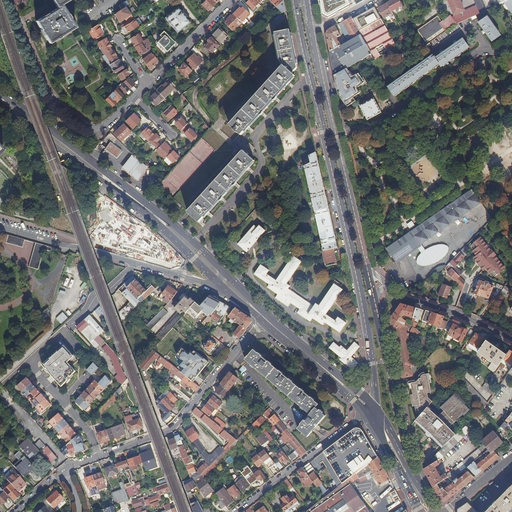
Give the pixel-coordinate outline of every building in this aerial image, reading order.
[(216,3),(213,0),(205,0),(202,4),(208,11),(216,3)] [(252,11),(254,13),(258,9),(256,8),(260,4),(255,0),(250,0),(247,4),(253,10),(252,11)] [(283,0),(282,1),(281,0),(268,0),(283,14),(286,11),(284,0),(283,0)] [(319,0),(322,16),(328,19),(356,3),(353,0),(319,0)] [(398,0),(394,0),(387,4),(392,12),(402,7),(398,0)] [(446,0),(454,16),(455,18),(452,19),(451,18),(450,17),(440,24),(437,21),(419,34),(425,42),(443,29),(445,32),(454,26),(468,19),(465,11),(459,0),(446,0)] [(486,11),(480,0),(473,0),(476,6),(480,14),(486,11)] [(392,12),(387,4),(378,9),(384,19),(393,14),(392,12)] [(61,6),(59,7),(53,11),(36,21),(50,43),(76,27),(62,5),(61,6)] [(465,11),(468,19),(480,14),(476,6),(465,11)] [(122,10),(115,15),(120,23),(131,15),(126,7),(122,10)] [(178,7),(165,18),(177,33),(190,22),(178,7)] [(241,8),(234,14),(243,23),(251,15),(245,9),(244,11),(241,8)] [(359,31),(359,30),(372,53),(376,60),(396,45),(374,8),(353,20),(359,31)] [(243,23),(234,14),(226,23),(234,31),(243,23)] [(478,23),(484,30),(485,33),(492,42),(500,36),(487,17),(478,23)] [(138,26),(133,18),(121,25),(126,33),(138,26)] [(359,31),(353,20),(351,18),(338,25),(347,40),(346,40),(347,43),(361,35),(359,31)] [(91,29),(89,31),(94,40),(103,34),(102,31),(103,31),(101,28),(100,29),(98,25),(91,29)] [(341,36),(335,27),(327,31),(326,34),(328,44),(330,53),(341,46),(337,39),(341,36)] [(221,28),(213,36),(221,43),(229,35),(221,28)] [(283,66),(292,74),(298,69),(290,30),(275,33),(281,64),(283,66)] [(162,38),(158,42),(167,51),(176,43),(164,31),(160,35),(162,38)] [(133,43),(135,47),(141,43),(143,42),(138,34),(131,39),(133,42),(133,43)] [(372,53),(361,35),(347,43),(341,46),(330,53),(332,65),(335,76),(347,69),(363,60),(372,53)] [(397,40),(399,43),(406,38),(404,35),(402,36),(402,37),(397,40)] [(212,38),(207,43),(208,45),(206,46),(212,52),(219,44),(212,38)] [(101,47),(104,53),(111,49),(109,47),(110,46),(106,39),(99,42),(101,46),(101,47)] [(150,51),(151,50),(149,47),(151,45),(148,39),(143,42),(141,43),(141,44),(136,48),(139,54),(138,55),(140,57),(144,55),(150,51)] [(398,80),(396,82),(388,87),(394,96),(439,64),(441,67),(469,48),(463,39),(457,43),(454,45),(443,53),(441,54),(436,58),(435,57),(434,57),(433,56),(425,61),(423,63),(412,71),(409,72),(398,80)] [(109,65),(110,65),(117,60),(119,59),(119,58),(117,55),(116,55),(113,51),(112,52),(111,49),(104,53),(105,54),(102,56),(105,60),(106,60),(109,65)] [(152,53),(143,60),(149,70),(158,61),(152,53)] [(194,55),(189,60),(192,63),(190,64),(194,68),(195,69),(204,61),(199,57),(198,58),(194,55)] [(117,60),(110,65),(115,73),(123,68),(120,64),(120,63),(118,60),(117,60)] [(189,60),(186,63),(192,70),(194,68),(190,64),(192,63),(189,60)] [(192,70),(186,63),(179,70),(186,77),(193,71),(192,70)] [(292,74),(283,66),(230,125),(240,135),(244,138),(248,133),(245,131),(247,129),(249,131),(251,128),(249,127),(260,115),(262,116),(264,114),(262,112),(273,100),(275,101),(278,99),(276,97),(287,85),(288,87),(291,84),(289,82),(295,76),(292,74)] [(353,78),(347,69),(335,76),(336,84),(338,94),(348,108),(356,102),(353,98),(360,93),(357,89),(365,83),(359,74),(353,78)] [(125,70),(118,75),(121,80),(126,77),(125,76),(128,74),(125,70)] [(120,88),(122,90),(125,93),(135,84),(128,78),(122,84),(123,85),(120,88)] [(175,94),(179,90),(174,84),(170,78),(158,91),(165,98),(172,91),(175,94)] [(116,89),(111,94),(117,101),(123,95),(116,89)] [(165,98),(158,91),(150,98),(157,105),(165,98)] [(117,101),(111,94),(106,99),(112,106),(117,101)] [(360,106),(368,120),(381,113),(374,99),(360,106)] [(189,103),(185,108),(189,113),(194,109),(189,103)] [(179,113),(172,105),(164,113),(170,119),(173,116),(174,117),(179,113)] [(134,114),(126,122),(134,129),(142,121),(134,114)] [(240,135),(230,125),(221,117),(214,125),(234,142),(240,135)] [(178,127),(182,130),(188,124),(182,118),(176,123),(178,126),(178,127)] [(140,127),(144,131),(148,128),(149,126),(145,122),(140,127)] [(124,124),(119,129),(127,137),(132,132),(124,124)] [(192,128),(188,124),(182,130),(192,141),(197,135),(191,129),(192,128)] [(149,141),(155,135),(148,128),(144,131),(142,133),(149,141)] [(119,129),(115,133),(123,141),(127,137),(119,129)] [(188,212),(237,158),(209,129),(207,132),(202,138),(166,178),(164,180),(159,175),(159,185),(155,190),(159,194),(162,189),(188,212)] [(157,134),(150,141),(157,148),(160,144),(158,142),(161,139),(157,134)] [(122,150),(110,141),(104,149),(116,157),(122,150)] [(157,151),(166,159),(173,151),(169,147),(165,143),(157,151)] [(179,157),(173,151),(166,159),(164,161),(169,165),(172,162),(173,163),(179,157)] [(237,158),(188,212),(187,212),(199,222),(255,161),(243,151),(237,158)] [(329,209),(316,152),(309,156),(311,162),(303,164),(306,170),(315,212),(329,209)] [(148,166),(132,154),(122,168),(138,180),(148,166)] [(430,195),(437,189),(432,184),(425,189),(430,195)] [(395,262),(405,256),(417,247),(421,245),(480,204),(471,190),(411,231),(408,234),(386,249),(395,262)] [(338,248),(329,209),(315,212),(324,251),(333,249),(338,248)] [(407,224),(411,229),(416,226),(412,221),(407,224)] [(253,228),(237,246),(246,254),(255,243),(259,238),(264,233),(258,228),(256,231),(253,228)] [(118,235),(113,234),(111,241),(133,246),(132,247),(162,254),(165,241),(119,231),(118,235)] [(21,248),(24,240),(3,234),(0,242),(21,248)] [(478,256),(475,258),(485,272),(488,269),(495,278),(508,269),(484,236),(470,246),(478,256)] [(38,270),(43,251),(50,253),(51,248),(36,243),(28,267),(38,270)] [(421,245),(417,247),(421,253),(418,256),(416,263),(423,266),(428,265),(433,264),(440,260),(444,257),(447,254),(448,247),(441,244),(436,245),(428,248),(424,250),(421,245)] [(323,252),(327,267),(336,265),(333,249),(324,251),(323,252)] [(460,277),(463,273),(456,267),(460,263),(459,262),(464,257),(460,253),(448,266),(452,270),(460,277)] [(314,307),(288,289),(290,286),(286,284),(301,263),(296,259),(297,259),(294,257),(277,281),(267,274),(269,271),(261,266),(255,274),(270,285),(268,287),(278,294),(276,298),(288,306),(291,303),(301,309),(298,313),(310,321),(313,318),(323,325),(325,322),(340,332),(346,323),(338,318),(336,321),(326,315),(342,290),(340,288),(339,289),(334,285),(320,306),(316,304),(314,307)] [(455,281),(456,281),(460,284),(458,290),(462,292),(464,286),(465,282),(464,281),(463,280),(460,277),(452,270),(448,266),(445,268),(449,272),(448,273),(455,281)] [(119,314),(122,321),(130,313),(148,296),(150,295),(155,290),(152,287),(150,289),(150,288),(147,291),(136,280),(133,282),(130,280),(119,290),(131,303),(119,314)] [(478,285),(474,294),(480,296),(488,299),(494,287),(488,284),(489,284),(488,283),(486,282),(485,282),(485,283),(480,281),(479,281),(477,280),(476,284),(478,285)] [(447,299),(451,287),(443,284),(438,296),(447,299)] [(163,295),(171,300),(177,292),(174,290),(175,289),(173,287),(172,288),(169,286),(163,295)] [(63,302),(67,293),(60,290),(55,299),(63,302)] [(189,300),(183,295),(176,302),(178,304),(174,308),(181,315),(183,313),(185,315),(189,310),(196,302),(191,298),(189,300)] [(197,317),(202,312),(208,317),(210,314),(211,313),(213,315),(222,303),(213,298),(210,297),(201,307),(196,302),(189,310),(197,317)] [(206,327),(209,324),(210,324),(212,322),(211,321),(212,319),(218,323),(218,324),(219,325),(221,325),(222,323),(221,322),(221,321),(232,306),(223,301),(222,303),(213,315),(212,316),(210,314),(208,317),(202,323),(206,327)] [(401,304),(394,313),(401,319),(403,316),(413,318),(411,326),(413,327),(415,329),(421,310),(407,306),(401,304)] [(105,312),(100,307),(96,311),(101,316),(105,312)] [(251,318),(235,308),(229,317),(231,319),(230,322),(233,324),(234,323),(235,323),(236,322),(240,325),(234,334),(239,338),(241,336),(252,322),(251,318)] [(146,327),(151,331),(168,313),(163,309),(146,327)] [(429,312),(425,311),(422,322),(434,326),(437,315),(431,313),(430,317),(428,316),(429,312)] [(61,325),(69,318),(63,312),(56,319),(61,325)] [(157,337),(162,341),(165,337),(169,332),(173,328),(183,317),(178,313),(157,337)] [(401,319),(394,313),(390,320),(396,349),(402,378),(412,376),(411,368),(415,367),(406,327),(405,327),(405,324),(404,324),(406,322),(401,319)] [(437,315),(434,326),(440,327),(440,328),(443,330),(446,325),(443,324),(444,321),(442,321),(443,317),(437,315)] [(90,316),(86,320),(100,336),(104,332),(90,316)] [(86,320),(77,328),(96,349),(104,342),(100,336),(86,320)] [(455,321),(452,320),(451,323),(453,324),(446,339),(450,342),(452,338),(458,327),(460,323),(455,321)] [(415,340),(417,341),(422,334),(415,329),(413,327),(411,329),(410,332),(417,337),(415,340)] [(461,342),(467,331),(462,328),(462,329),(458,327),(452,338),(461,342)] [(483,339),(476,334),(467,346),(477,353),(484,343),(481,341),(483,339)] [(220,342),(214,337),(211,340),(210,339),(204,347),(211,353),(220,342)] [(503,359),(506,355),(486,340),(484,343),(477,353),(492,363),(488,369),(494,373),(501,363),(503,359)] [(341,360),(353,370),(358,363),(351,357),(360,347),(355,343),(347,351),(341,347),(340,348),(334,343),(330,348),(342,358),(341,360)] [(43,365),(63,387),(76,372),(72,367),(79,362),(65,346),(58,352),(51,359),(43,365)] [(146,371),(156,359),(173,373),(176,375),(182,380),(185,382),(183,385),(188,389),(190,386),(197,391),(200,387),(180,371),(169,363),(153,350),(140,366),(144,370),(146,371)] [(310,414),(316,408),(319,404),(314,401),(315,400),(309,395),(308,396),(304,392),(305,392),(301,389),(272,365),(269,361),(268,362),(265,359),(265,358),(264,358),(254,350),(248,356),(246,358),(247,358),(245,360),(310,414)] [(511,365),(511,352),(509,351),(506,355),(503,359),(511,365)] [(511,365),(503,359),(501,363),(505,366),(507,365),(510,367),(511,365)] [(95,362),(88,370),(93,375),(100,368),(95,362)] [(142,373),(145,381),(146,381),(146,380),(150,375),(146,371),(144,370),(142,373)] [(233,375),(230,372),(220,384),(221,385),(222,385),(229,391),(237,381),(241,384),(242,382),(237,378),(233,375)] [(77,400),(76,402),(85,410),(95,399),(104,388),(105,389),(109,385),(108,384),(111,380),(107,375),(99,384),(96,381),(87,392),(86,391),(84,392),(85,393),(78,401),(77,400)] [(416,382),(411,383),(413,395),(415,406),(417,406),(418,412),(421,414),(431,403),(432,401),(428,397),(427,393),(431,392),(428,376),(423,375),(421,376),(421,378),(419,378),(416,382)] [(483,409),(488,403),(461,376),(457,382),(483,409)] [(30,382),(27,378),(19,386),(23,391),(33,402),(43,413),(52,405),(51,404),(50,404),(43,396),(42,394),(41,395),(31,384),(32,384),(32,383),(31,382),(30,382)] [(87,392),(96,381),(96,380),(86,391),(87,392)] [(497,390),(486,382),(482,388),(493,396),(497,390)] [(41,395),(42,394),(32,384),(31,384),(41,395)] [(222,385),(217,393),(216,393),(223,398),(224,397),(229,401),(234,395),(229,391),(222,385)] [(115,394),(116,398),(119,394),(121,395),(123,393),(121,387),(115,394)] [(95,400),(105,389),(104,388),(95,399),(95,400)] [(166,394),(160,399),(171,411),(175,406),(173,404),(177,400),(176,398),(178,397),(175,393),(175,394),(170,390),(168,391),(170,394),(168,396),(166,394)] [(23,391),(23,392),(22,392),(32,403),(33,403),(33,402),(23,391)] [(111,404),(117,401),(116,398),(115,394),(99,411),(101,415),(111,404)] [(443,412),(438,417),(449,427),(468,410),(454,395),(439,409),(443,412)] [(216,409),(217,410),(222,403),(214,396),(208,403),(216,409)] [(33,402),(33,403),(42,414),(43,413),(33,402)] [(210,416),(216,409),(208,403),(202,410),(210,416)] [(457,434),(449,427),(438,417),(430,410),(434,406),(431,403),(421,414),(417,419),(428,431),(424,434),(428,439),(432,435),(443,447),(457,434)] [(170,412),(166,407),(161,409),(164,416),(172,413),(170,412)] [(208,424),(230,442),(228,445),(230,447),(232,445),(233,444),(237,440),(228,433),(224,430),(213,421),(196,408),(193,412),(208,424)] [(253,408),(252,409),(258,414),(261,417),(261,416),(264,414),(265,413),(261,410),(258,413),(253,408)] [(265,413),(264,414),(283,435),(278,440),(283,446),(288,442),(296,451),(300,455),(301,456),(307,452),(305,450),(269,408),(265,413)] [(316,408),(310,414),(305,420),(304,420),(301,424),(301,425),(298,429),(308,437),(326,416),(323,414),(324,413),(320,410),(319,411),(316,408)] [(59,414),(51,422),(70,443),(69,444),(62,451),(66,456),(68,454),(71,453),(71,455),(76,454),(75,452),(77,451),(78,453),(78,454),(87,450),(83,439),(79,435),(79,436),(78,436),(69,425),(59,414)] [(60,414),(59,414),(69,425),(78,436),(79,436),(69,425),(60,414)] [(137,430),(132,416),(132,415),(126,418),(131,432),(129,433),(132,439),(135,438),(133,432),(137,430)] [(137,430),(144,427),(140,419),(139,419),(137,415),(135,416),(135,415),(132,416),(137,430)] [(253,425),(252,426),(256,430),(264,422),(268,427),(270,426),(266,421),(261,416),(261,417),(257,421),(253,425)] [(224,430),(226,425),(217,418),(213,421),(224,430)] [(70,443),(51,422),(50,422),(60,433),(60,434),(69,444),(70,443)] [(110,440),(120,437),(120,436),(126,434),(122,425),(117,427),(117,428),(107,431),(110,440)] [(439,460),(441,464),(443,463),(440,460),(471,431),(466,426),(457,434),(443,447),(434,456),(439,460)] [(101,444),(110,440),(107,431),(105,427),(100,429),(101,432),(98,434),(101,444)] [(186,433),(192,442),(200,437),(193,428),(186,433)] [(330,446),(322,453),(343,484),(347,481),(357,473),(369,465),(378,458),(361,430),(355,428),(330,446)] [(256,439),(262,446),(269,440),(270,443),(274,440),(267,431),(256,439)] [(503,442),(494,431),(481,442),(483,445),(488,450),(490,453),(503,442)] [(188,461),(190,460),(184,445),(180,435),(177,436),(176,432),(173,433),(175,438),(181,452),(186,467),(191,465),(190,463),(189,464),(188,461)] [(169,441),(174,455),(181,452),(175,438),(169,441)] [(35,455),(39,451),(28,439),(20,447),(28,456),(32,452),(35,455)] [(198,440),(193,443),(207,463),(210,467),(216,461),(225,452),(221,447),(212,456),(209,456),(205,451),(206,450),(198,440)] [(262,446),(264,449),(266,447),(266,446),(268,445),(270,443),(269,440),(262,446)] [(37,448),(41,452),(46,447),(43,443),(37,448)] [(228,448),(225,452),(227,454),(234,447),(232,445),(230,447),(228,448)] [(450,476),(447,477),(449,479),(453,482),(455,485),(456,483),(455,481),(457,479),(456,477),(457,476),(460,473),(461,473),(467,468),(474,462),(476,461),(479,458),(488,450),(483,445),(449,473),(451,476),(451,477),(450,476)] [(47,447),(42,453),(52,464),(51,464),(53,467),(57,464),(54,461),(57,459),(47,447)] [(280,448),(276,450),(279,454),(277,456),(282,462),(284,460),(285,462),(289,459),(280,448)] [(265,450),(258,455),(264,462),(269,469),(273,466),(272,465),(275,463),(265,450)] [(491,454),(490,453),(488,450),(479,458),(480,459),(484,456),(485,458),(477,465),(474,462),(467,468),(476,476),(479,474),(488,466),(499,457),(494,452),(491,454)] [(31,472),(35,468),(20,452),(9,461),(23,476),(30,470),(31,472)] [(143,463),(144,465),(155,461),(152,452),(141,456),(143,463)] [(252,460),(257,467),(264,462),(258,455),(252,460)] [(128,460),(132,470),(138,469),(136,465),(143,463),(141,456),(128,460)] [(369,465),(374,473),(381,486),(391,481),(378,458),(369,465)] [(441,464),(439,460),(424,470),(429,479),(433,487),(438,484),(439,483),(447,477),(450,476),(447,473),(440,477),(435,467),(441,464)] [(117,464),(119,470),(127,467),(128,468),(130,468),(127,461),(117,464)] [(209,468),(211,471),(219,464),(216,461),(210,467),(209,468)] [(279,470),(283,467),(279,462),(269,469),(273,474),(279,470)] [(200,472),(202,474),(209,468),(210,467),(207,463),(199,470),(200,472)] [(186,467),(191,478),(192,478),(202,474),(200,472),(192,475),(191,473),(195,471),(192,464),(191,465),(186,467)] [(309,477),(315,472),(309,464),(303,469),(309,477)] [(115,465),(105,469),(108,477),(118,474),(115,465)] [(374,473),(369,465),(357,473),(360,479),(361,480),(374,473)] [(314,483),(309,477),(303,469),(298,472),(302,477),(300,479),(303,483),(303,482),(306,486),(308,486),(311,484),(311,485),(312,484),(314,483)] [(23,476),(24,478),(31,472),(30,470),(23,476)] [(260,470),(255,474),(254,475),(258,480),(258,479),(259,480),(260,479),(262,480),(266,478),(260,470)] [(475,506),(473,508),(476,511),(485,511),(511,485),(511,471),(489,487),(473,503),(475,506)] [(325,498),(331,493),(329,490),(327,491),(318,480),(319,480),(316,476),(317,475),(315,472),(309,477),(314,483),(322,494),(325,498)] [(455,485),(459,490),(466,484),(474,478),(467,472),(458,480),(457,479),(455,481),(456,483),(455,485)] [(15,473),(7,480),(11,485),(15,489),(16,491),(20,488),(21,488),(25,484),(15,473)] [(97,486),(105,483),(101,473),(93,476),(97,486)] [(194,481),(201,478),(203,482),(198,486),(205,497),(214,490),(202,474),(192,478),(194,481)] [(251,485),(258,480),(254,475),(253,475),(254,476),(251,478),(251,477),(248,474),(245,477),(251,485)] [(89,489),(92,496),(97,495),(96,491),(99,490),(98,489),(97,486),(93,476),(85,479),(89,489)] [(245,477),(237,483),(242,491),(251,485),(245,477)] [(347,481),(353,489),(358,485),(355,482),(352,477),(347,481)] [(451,497),(459,490),(455,485),(453,482),(446,488),(444,485),(445,485),(444,484),(447,481),(446,480),(449,479),(447,477),(439,483),(442,486),(440,488),(438,484),(433,487),(437,495),(441,502),(445,502),(451,497)] [(191,478),(190,479),(191,481),(192,482),(189,484),(189,485),(186,487),(188,492),(197,487),(194,481),(192,478),(191,478)] [(293,489),(287,480),(284,483),(290,491),(293,489)] [(369,511),(353,489),(347,481),(343,484),(331,493),(325,498),(323,500),(314,507),(309,510),(306,511),(369,511)] [(3,490),(10,484),(8,482),(1,488),(3,490)] [(126,485),(130,497),(139,494),(135,482),(126,485)] [(26,485),(25,484),(21,488),(20,488),(16,491),(18,493),(26,485)] [(169,488),(168,484),(166,484),(157,487),(158,492),(169,488)] [(15,489),(11,485),(3,491),(4,493),(8,496),(9,495),(15,501),(20,496),(14,490),(15,489)] [(235,485),(228,490),(234,498),(241,493),(235,485)] [(511,485),(485,511),(506,511),(511,506),(511,485)] [(3,491),(0,488),(0,487),(0,502),(3,505),(9,500),(4,494),(4,493),(3,491)] [(125,489),(112,493),(117,505),(120,504),(123,502),(127,501),(129,500),(128,498),(125,489)] [(222,499),(227,506),(234,500),(225,489),(222,491),(225,495),(225,494),(226,496),(224,497),(222,499)] [(47,500),(47,501),(54,508),(64,500),(61,497),(62,496),(58,491),(57,492),(47,500)] [(396,503),(401,500),(396,492),(391,494),(396,503)] [(150,504),(151,504),(158,501),(159,501),(162,500),(160,495),(148,499),(150,504)] [(188,497),(193,509),(196,507),(195,502),(194,503),(191,495),(188,497)] [(296,508),(300,505),(294,497),(290,500),(287,496),(282,500),(285,504),(281,507),(285,511),(290,511),(289,511),(295,506),(296,508)] [(145,506),(146,506),(145,501),(143,497),(133,501),(136,510),(145,506)] [(219,497),(216,500),(218,502),(219,503),(222,509),(226,506),(219,497)] [(476,511),(473,508),(467,503),(457,510),(456,511),(476,511)]
